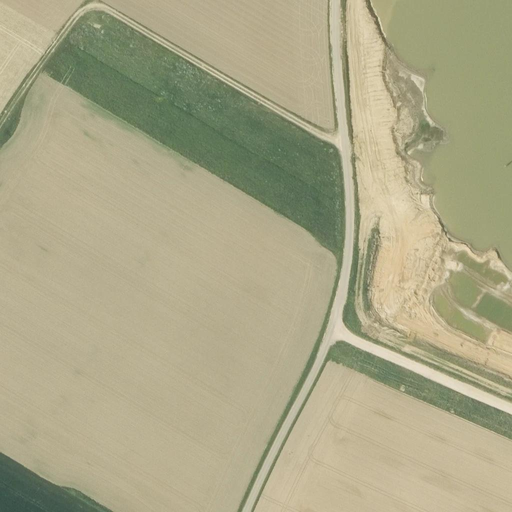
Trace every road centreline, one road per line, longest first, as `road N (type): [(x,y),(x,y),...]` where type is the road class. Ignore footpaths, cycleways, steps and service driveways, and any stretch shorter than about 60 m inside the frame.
road 1 (unclassified): [(246,511),(339,306),(350,237),(336,0)]
road 2 (unclassified): [(511,369),(386,306),(388,219),(352,0)]
road 3 (track): [(342,143),(97,6),(68,24),(0,124)]
road 4 (track): [(331,330),(511,410)]
